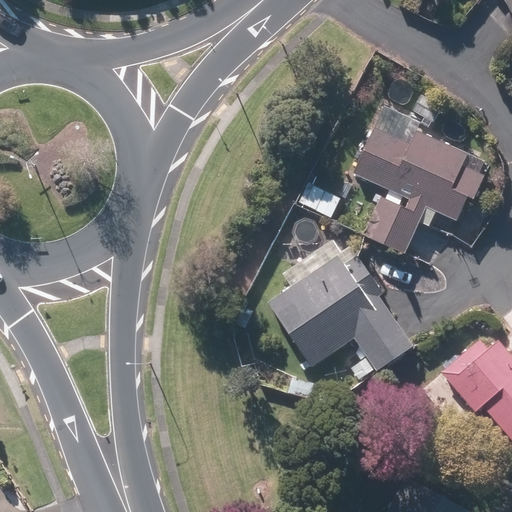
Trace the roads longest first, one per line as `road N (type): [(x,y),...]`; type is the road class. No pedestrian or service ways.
road 1 (secondary): [(119,225),(130,511)]
road 2 (secondary): [(119,511),(91,469),(0,267)]
road 3 (residential): [(358,0),(511,116)]
road 4 (secondary): [(245,14),(138,166)]
road 5 (secondary): [(78,68),(245,14)]
road 6 (secondary): [(119,225),(85,255),(43,269),(0,264)]
road 7 (residential): [(511,245),(488,274),(419,323)]
road 8 (secondary): [(78,68),(122,108),(138,166)]
